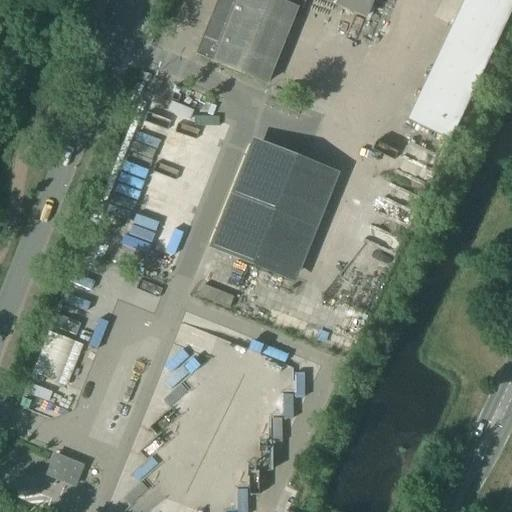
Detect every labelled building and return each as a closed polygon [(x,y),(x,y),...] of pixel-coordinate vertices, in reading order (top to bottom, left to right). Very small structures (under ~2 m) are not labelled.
[(218,0),(196,55),(214,62),(214,63),(266,84),(296,10),(302,9),(305,0),(319,0),(366,19),(373,0),(218,0)] [(451,141),(511,8),(511,0),(463,0),(407,120),(451,141)] [(256,146),(216,246),(290,276),(331,176),(256,146)] [(66,387),(82,346),(48,332),(32,373),(66,387)] [(84,466),(55,454),(46,477),(75,489),(84,466)]
